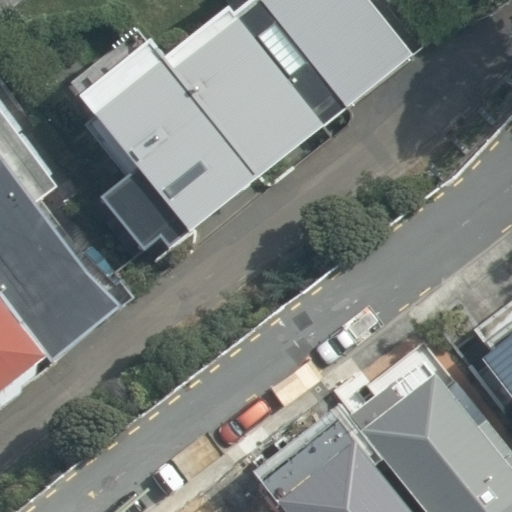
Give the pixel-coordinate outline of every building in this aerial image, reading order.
[(161,248),(405,50),(364,0),(233,0),(224,7),(220,2),(156,55),(139,34),(68,92),(127,164),(91,192),(136,247),(150,235),(161,248)] [(0,300),(49,361),(117,303),(61,239),(67,234),(40,201),(57,187),(0,111),(0,300)] [(41,354),(0,303),(0,406),(18,391),(18,384),(34,374),(33,361),(41,354)] [(511,329),(484,349),(511,389),(511,329)] [(355,417),(426,511),(511,511),(511,444),(442,351),(355,417)] [(426,511),(355,417),(267,482),(289,511),(426,511)] [(289,511),(267,482),(228,511),(289,511)]
